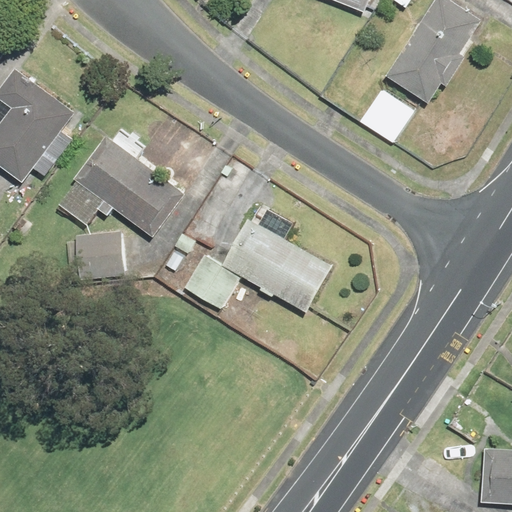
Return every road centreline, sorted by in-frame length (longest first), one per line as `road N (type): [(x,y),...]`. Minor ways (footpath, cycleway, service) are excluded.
road 1 (residential): [(107,0),(282,130),(486,249)]
road 2 (tertiary): [(486,249),(402,383),(305,511)]
